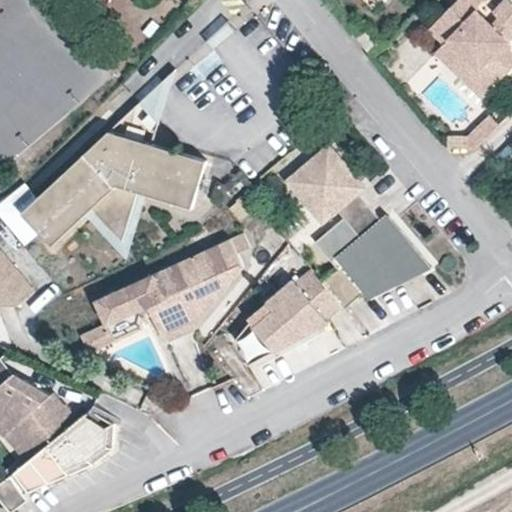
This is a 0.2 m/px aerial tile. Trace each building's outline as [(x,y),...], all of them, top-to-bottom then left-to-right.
[(477,8),(480,3),(482,0),(457,0),(429,29),(444,43),(448,39),(481,72),(509,42),(509,41),(510,40),(487,18),(477,8)] [(504,0),(496,9),(494,11),(511,28),(511,1),(510,0),(504,0)] [(511,38),(511,28),(494,11),(487,18),(510,40),(511,38)] [(238,31),(229,20),(206,41),(214,51),(238,31)] [(378,44),(366,29),(357,36),(370,51),(378,44)] [(481,72),(448,39),(444,43),(436,51),(483,97),(511,67),(511,56),(509,42),(481,72)] [(160,123),(177,68),(140,102),(160,123)] [(160,123),(140,102),(110,130),(155,144),(160,123)] [(500,124),(490,114),(468,135),(448,134),(448,148),(475,148),(500,124)] [(155,144),(110,130),(22,213),(54,246),(86,215),(93,209),(124,242),(139,192),(148,194),(194,208),(208,160),(155,144)] [(330,146),(289,182),(312,209),(320,203),(332,218),(339,212),(351,226),(372,208),(360,193),(367,188),(330,146)] [(245,186),(241,181),(229,191),(232,196),(245,186)] [(128,260),(148,194),(139,192),(124,242),(93,209),(86,215),(128,260)] [(332,218),(320,203),(312,209),(325,224),(332,218)] [(426,259),(390,217),(384,223),(372,208),(351,226),(363,241),(339,261),(342,267),(323,283),(342,306),(345,309),(369,293),(391,283),(394,288),(423,274),(421,269),(423,262),(426,259)] [(246,234),(98,300),(109,326),(151,307),(167,341),(195,329),(246,267),(240,253),(252,248),(246,234)] [(37,291),(0,246),(0,304),(19,306),(37,291)] [(434,268),(426,259),(423,262),(421,269),(423,274),(434,268)] [(323,283),(312,270),(297,283),(294,280),(265,305),(236,340),(256,362),(330,322),(327,319),(342,306),(323,283)] [(394,288),(391,283),(369,293),(371,299),(394,288)] [(115,341),(109,326),(104,328),(110,343),(115,341)] [(256,362),(236,340),(232,345),(250,365),(256,362)] [(39,453),(34,457),(11,476),(24,493),(57,479),(69,472),(90,460),(109,446),(112,422),(92,409),(79,420),(66,405),(62,408),(52,394),(15,373),(0,386),(0,413),(19,419),(33,437),(36,449),(39,453)] [(19,419),(0,413),(0,420),(15,425),(28,440),(30,452),(34,457),(39,453),(36,449),(33,437),(19,419)]
